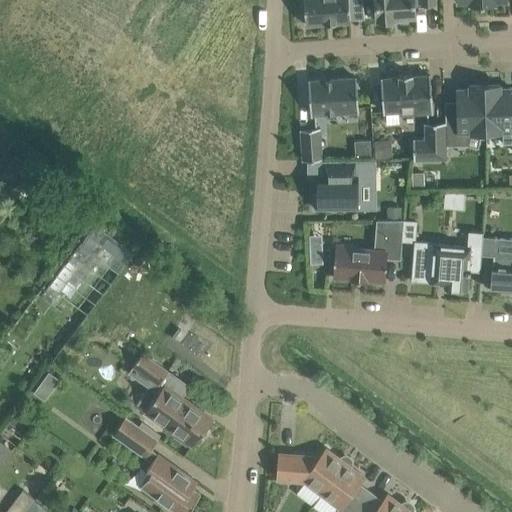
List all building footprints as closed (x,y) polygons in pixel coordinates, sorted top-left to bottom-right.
[(304,0),(304,2),(301,2),(302,16),(305,16),(306,24),(350,21),(349,3),(363,2),(363,0),(304,0)] [(375,0),(376,19),(415,17),(415,4),(420,3),(421,4),(436,3),(435,0),(375,0)] [(383,111),(400,110),(400,114),(433,112),(430,74),(412,76),(412,73),(399,74),(399,77),(381,78),(383,111)] [(308,80),(311,114),(359,111),(356,77),(308,80)] [(500,84),(485,85),(486,133),(502,132),(502,142),(511,142),(511,149),(511,86),(501,87),(500,84)] [(458,122),(445,122),(445,127),(445,144),(465,144),(468,134),(479,137),(486,137),(486,133),(485,85),(469,85),(469,88),(457,88),(458,122)] [(301,128),(301,129),(303,160),(321,159),(319,127),(301,128)] [(446,158),(445,144),(445,127),(427,127),(427,140),(415,141),(416,159),(446,158)] [(390,139),(355,138),(354,154),(374,155),(389,155),(390,139)] [(331,175),(317,176),(317,193),(313,193),(313,207),(357,207),(357,177),(375,176),(375,160),(330,160),(331,175)] [(400,207),(389,207),(389,218),(400,218),(400,207)] [(382,219),(382,229),(388,230),(403,231),(404,219),(382,219)] [(403,231),(402,241),(414,242),(414,240),(416,240),(417,220),(404,219),(403,231)] [(385,280),(387,258),(401,259),(402,241),(403,231),(388,230),(386,250),(358,248),(358,246),(336,244),(333,276),(351,277),(351,279),(367,280),(367,278),(385,280)] [(445,286),(467,288),(468,272),(470,272),(470,271),(470,270),(480,271),(481,254),(482,236),(483,231),(482,231),(481,233),(470,232),(469,246),(436,244),(436,241),(416,240),(414,240),(414,242),(411,280),(436,282),(435,283),(445,284),(445,286)] [(482,236),(481,254),(493,255),(495,237),(482,236)] [(511,256),(493,255),(491,288),(511,289),(511,256)] [(177,434),(175,436),(187,444),(189,442),(194,446),(197,442),(199,443),(207,432),(205,430),(213,419),(161,381),(169,370),(143,352),(129,372),(156,392),(144,410),(177,434)] [(60,378),(49,370),(42,380),(53,387),(60,378)] [(151,471),(141,485),(178,511),(187,511),(200,494),(192,488),(197,480),(158,453),(157,454),(151,449),(158,438),(126,415),(112,434),(145,457),(152,461),(147,468),(151,471)] [(0,466),(14,449),(0,437),(0,466)] [(303,480),(321,494),(345,462),(326,447),(320,456),(279,452),(277,478),(303,480)] [(355,511),(371,491),(360,482),(364,476),(345,462),(321,494),(339,507),(337,511),(355,511)] [(6,509),(7,510),(5,511),(1,511),(0,511),(25,511),(37,498),(23,487),(6,509)] [(403,511),(407,508),(388,493),(383,500),(371,491),(355,511),(403,511)]
